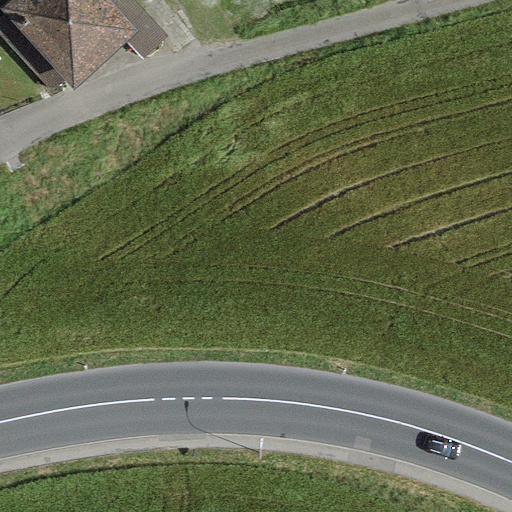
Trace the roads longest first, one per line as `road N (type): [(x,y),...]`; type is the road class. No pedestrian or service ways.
road 1 (secondary): [(511,462),(389,419),(278,400),(157,398),(0,423)]
road 2 (unclassified): [(466,0),(174,75),(0,146)]
